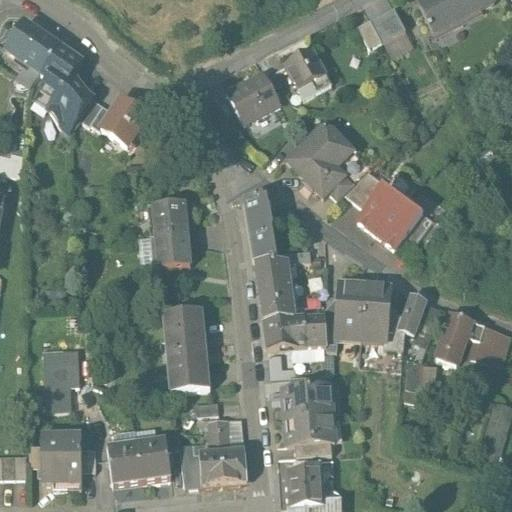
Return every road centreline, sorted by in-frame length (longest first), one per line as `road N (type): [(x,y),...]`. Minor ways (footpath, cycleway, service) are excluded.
road 1 (residential): [(234,155),(228,184),(262,499)]
road 2 (residential): [(511,308),(395,260),(234,155)]
road 3 (residential): [(154,84),(320,0)]
road 4 (residential): [(109,511),(262,499)]
road 5 (residential): [(154,84),(35,0)]
